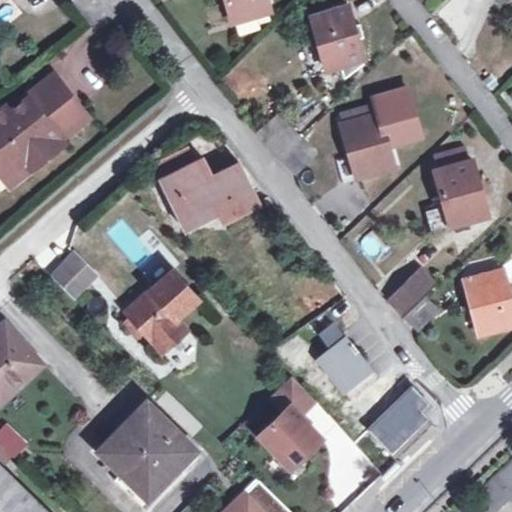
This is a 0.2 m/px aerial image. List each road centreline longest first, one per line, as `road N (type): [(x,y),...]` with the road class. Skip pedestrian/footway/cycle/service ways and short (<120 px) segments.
road 1 (residential): [(481,432),(200,89)]
road 2 (residential): [(0,261),(200,89)]
road 3 (residential): [(511,138),(403,0)]
